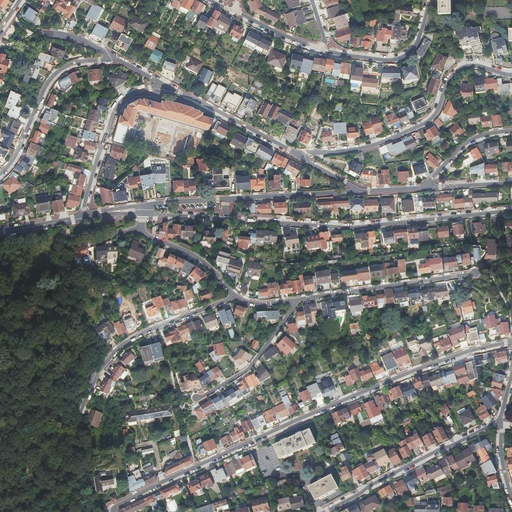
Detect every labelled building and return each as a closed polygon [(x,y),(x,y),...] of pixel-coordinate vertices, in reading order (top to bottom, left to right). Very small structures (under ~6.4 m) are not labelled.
[(0,0),(0,6),(2,8),(3,9),(8,1),(7,0),(0,0)] [(50,1),(51,0),(42,0),(44,1),(44,0),(46,0),(40,10),(39,9),(38,10),(43,13),(46,9),(45,9),(50,1)] [(64,15),(69,18),(75,7),(70,5),(68,7),(66,6),(65,7),(60,4),(61,2),(57,0),(51,0),(50,1),(53,3),(54,2),(55,3),(52,7),(56,10),(58,8),(62,11),(65,13),(64,15)] [(170,5),(175,8),(178,2),(179,0),(171,0),(173,0),(170,5)] [(182,0),(181,4),(183,5),(182,7),(188,10),(193,0),(182,0)] [(199,12),(202,14),(206,6),(195,0),(191,9),(198,14),(199,12)] [(258,13),(263,16),(266,9),(262,7),(259,0),(249,0),(253,10),(258,13)] [(297,0),(285,0),(289,9),(299,6),(297,0)] [(451,15),(450,0),(438,0),(439,15),(451,15)] [(399,6),(400,3),(395,2),(395,9),(394,8),(393,20),(392,20),(391,31),(390,39),(389,45),(394,45),(395,37),(405,39),(406,31),(405,31),(405,27),(395,26),(396,21),(397,21),(398,13),(411,14),(412,8),(399,6)] [(95,19),(98,21),(103,10),(101,9),(101,8),(92,4),(91,5),(86,15),(95,20),(95,19)] [(335,6),(326,9),(329,19),(338,16),(335,6)] [(36,12),(29,7),(24,15),(32,21),(35,16),(34,15),(36,12)] [(263,16),(276,23),(280,16),(266,9),(263,16)] [(213,27),(214,26),(215,23),(217,20),(220,13),(215,10),(211,18),(209,17),(208,19),(206,24),(213,27)] [(297,25),(304,22),(300,10),(297,11),(296,10),(292,11),(297,24),(297,25)] [(289,27),(297,24),(292,11),(285,14),(289,27)] [(214,26),(225,32),(231,21),(224,17),(225,16),(221,14),(216,23),(215,23),(214,26)] [(347,26),(344,14),(334,17),(336,25),(335,25),(336,30),(337,29),(347,26)] [(110,26),(121,32),(127,21),(116,15),(110,26)] [(196,24),(203,28),(204,26),(206,24),(208,19),(201,15),(196,24)] [(129,24),(137,29),(142,21),(134,16),(129,24)] [(74,23),(68,20),(63,28),(67,30),(70,31),(74,23)] [(142,21),(137,29),(141,31),(146,23),(142,21)] [(91,33),(103,39),(108,30),(96,24),(92,32),(91,33)] [(243,29),(234,24),(229,34),(238,39),(243,29)] [(350,25),(347,26),(337,29),(338,33),(334,34),(337,42),(344,40),(348,40),(349,37),(350,25)] [(461,29),(453,31),(454,36),(458,35),(460,43),(458,46),(461,47),(463,56),(466,55),(467,55),(472,54),(473,55),(476,54),(476,56),(483,54),(480,44),(482,42),(479,40),(477,32),(481,31),(480,27),(472,29),(471,27),(466,28),(466,26),(460,28),(461,29)] [(386,38),(390,39),(391,31),(385,31),(386,29),(381,28),(381,30),(381,31),(377,30),(376,40),(385,42),(386,38)] [(256,45),(260,37),(249,31),(244,39),(256,45)] [(119,48),(125,51),(132,39),(121,33),(112,50),(117,52),(119,48)] [(153,49),(158,39),(150,34),(144,45),(153,50),(153,49)] [(371,36),(362,35),(360,46),(364,46),(366,47),(370,47),(371,42),(371,39),(371,36)] [(508,51),(504,37),(500,38),(500,37),(499,36),(496,37),(495,38),(492,39),(492,41),(495,52),(498,51),(499,51),(500,53),(502,53),(508,51)] [(256,45),(268,50),(272,42),(260,37),(256,45)] [(358,38),(349,37),(348,40),(348,44),(353,45),(353,47),(357,47),(358,38)] [(425,39),(423,38),(421,42),(420,45),(418,48),(420,49),(419,51),(416,50),(416,51),(414,53),(422,57),(430,42),(427,40),(426,42),(424,41),(425,39)] [(54,44),(50,55),(55,57),(61,60),(65,48),(54,44)] [(153,50),(148,57),(157,62),(162,54),(153,49),(153,50)] [(285,56),(271,50),(266,62),(280,67),(285,56)] [(33,66),(51,73),(52,72),(54,65),(52,65),(55,57),(50,55),(40,52),(37,61),(35,60),(33,66)] [(310,57),(295,53),(293,61),(296,62),(294,68),(306,71),(310,57)] [(433,66),(441,70),(447,58),(439,54),(433,66)] [(143,67),(147,61),(147,59),(140,55),(136,63),(143,67)] [(189,71),(196,75),(202,64),(190,57),(186,55),(184,60),(186,62),(188,63),(185,67),(190,69),(189,71)] [(497,57),(493,59),(494,65),(499,66),(502,67),(505,68),(507,68),(509,68),(511,68),(511,64),(511,60),(508,61),(503,58),(502,59),(502,56),(501,56),(499,57),(498,57),(497,57)] [(0,73),(3,75),(8,60),(0,57),(0,73)] [(163,58),(160,63),(163,64),(163,65),(165,66),(164,69),(175,72),(178,64),(165,59),(163,58)] [(323,71),(323,70),(325,60),(313,58),(310,69),(323,71)] [(325,69),(331,70),(333,61),(326,59),(325,60),(323,70),(325,70),(325,69)] [(331,70),(339,71),(340,63),(333,61),(331,70)] [(41,77),(46,79),(47,78),(48,76),(49,74),(51,73),(33,66),(26,63),(20,73),(24,75),(22,82),(27,84),(30,77),(39,81),(41,77)] [(339,73),(338,78),(344,79),(348,79),(348,76),(350,64),(346,63),(344,63),(341,63),(340,73),(339,73)] [(381,74),(381,77),(399,77),(397,64),(394,64),(394,70),(382,70),(381,74)] [(351,65),(349,80),(361,81),(361,78),(362,70),(357,69),(357,66),(351,65)] [(403,80),(417,77),(415,65),(401,68),(403,80)] [(427,66),(425,72),(431,74),(434,67),(430,66),(430,67),(429,66),(428,67),(427,66)] [(213,72),(202,67),(197,78),(208,83),(213,72)] [(127,83),(119,71),(118,72),(116,69),(111,72),(113,75),(108,78),(115,89),(116,90),(127,83)] [(426,92),(437,95),(442,80),(445,73),(435,69),(426,92)] [(87,71),(88,82),(102,81),(100,70),(87,71)] [(173,82),(176,76),(176,75),(164,70),(162,76),(173,82)] [(81,80),(78,72),(68,76),(68,78),(64,79),(67,86),(81,80)] [(173,82),(179,86),(182,80),(176,76),(173,82)] [(366,78),(363,78),(362,85),(374,87),(376,86),(377,80),(370,79),(370,77),(366,76),(366,78)] [(484,80),(486,89),(495,88),(495,87),(498,87),(498,83),(497,80),(494,80),(494,78),(484,80)] [(484,79),(474,80),(476,92),(486,91),(486,89),(484,80),(484,79)] [(511,81),(502,83),(498,83),(498,87),(499,94),(511,92),(511,81)] [(217,86),(212,83),(205,95),(218,102),(226,88),(218,84),(217,86)] [(472,96),(472,84),(461,84),(461,96),(472,96)] [(10,90),(5,103),(10,104),(13,106),(18,94),(10,90)] [(232,95),(227,92),(221,104),(234,111),(242,96),(234,92),(232,95)] [(251,95),(247,93),(240,106),(247,110),(248,108),(252,110),(257,102),(250,98),(251,95)] [(56,96),(52,94),(46,106),(51,108),(52,105),(54,106),(55,106),(56,103),(54,102),(56,96)] [(207,130),(213,119),(201,115),(202,112),(198,111),(199,110),(192,109),(192,108),(172,101),(171,102),(165,101),(164,102),(161,101),(160,104),(143,98),(143,100),(139,99),(137,100),(137,99),(128,104),(129,105),(127,105),(126,109),(124,109),(122,116),(120,115),(112,142),(123,145),(128,126),(131,127),(137,109),(207,130)] [(96,111),(100,112),(102,113),(105,110),(106,106),(105,105),(107,101),(100,99),(96,111)] [(415,112),(426,107),(423,99),(411,104),(415,112)] [(455,111),(453,107),(449,100),(443,113),(452,118),(453,115),(456,113),(455,111)] [(259,129),(267,134),(273,123),(275,119),(280,110),(281,109),(272,104),(271,106),(263,101),(256,115),(263,119),(265,115),(267,115),(267,114),(268,115),(266,118),(265,118),(264,119),(259,129)] [(5,103),(4,106),(10,108),(7,114),(15,117),(19,108),(13,106),(10,104),(5,103)] [(23,110),(30,113),(32,107),(25,104),(23,110)] [(408,119),(414,117),(409,106),(399,110),(398,112),(399,114),(395,115),(398,120),(399,123),(402,121),(404,126),(410,123),(408,119)] [(51,111),(46,108),(42,119),(47,121),(48,118),(50,119),(52,114),(50,113),(51,111)] [(87,120),(97,123),(98,123),(99,118),(98,118),(100,112),(96,111),(90,109),(87,120)] [(235,115),(242,119),(245,113),(238,109),(235,115)] [(275,119),(288,125),(292,117),(280,110),(275,119)] [(394,131),(401,128),(399,123),(398,120),(397,121),(395,116),(392,117),(391,114),(386,116),(389,124),(391,124),(394,131)] [(475,124),(480,122),(479,114),(468,116),(470,125),(475,124)] [(492,117),(493,124),(497,124),(497,125),(501,124),(500,115),(492,117)] [(17,122),(24,125),(27,119),(20,116),(17,122)] [(482,127),(491,126),(490,116),(481,117),(482,127)] [(221,120),(217,118),(210,132),(214,134),(214,135),(216,131),(223,135),(224,136),(229,127),(220,122),(221,120)] [(18,127),(23,129),(24,125),(17,122),(11,119),(6,131),(15,135),(18,127)] [(51,123),(41,119),(40,123),(41,123),(38,131),(46,134),(51,123)] [(273,123),(280,126),(286,129),(288,125),(275,119),(273,123)] [(379,119),(371,121),(375,137),(382,135),(380,130),(382,130),(379,119)] [(436,120),(433,122),(438,127),(442,125),(437,119),(436,120)] [(84,131),(95,134),(96,134),(97,128),(96,128),(97,123),(87,120),(84,131)] [(375,137),(371,121),(362,123),(365,134),(367,134),(368,140),(375,137)] [(345,128),(345,122),(332,123),(333,131),(334,133),(346,132),(345,128)] [(286,129),(282,136),(292,142),(298,131),(288,125),(286,129)] [(463,132),(458,125),(452,129),(454,131),(451,133),(455,138),(463,132)] [(277,133),(282,136),(286,129),(280,126),(277,133)] [(356,127),(345,128),(346,132),(346,140),(347,145),(354,143),(354,137),(357,136),(356,127)] [(424,135),(427,140),(438,134),(435,128),(432,130),(430,128),(425,130),(427,133),(424,134),(424,135)] [(302,130),(297,139),(306,143),(310,135),(302,130)] [(82,139),(85,140),(87,141),(88,141),(88,140),(93,141),(95,134),(84,131),(82,139)] [(334,140),(334,133),(333,131),(330,131),(326,132),(322,132),(323,141),(331,140),(332,141),(334,140)] [(41,134),(36,132),(32,142),(36,144),(41,134)] [(247,140),(235,133),(230,142),(242,149),(243,148),(247,140)] [(67,135),(64,143),(74,146),(77,138),(67,135)] [(261,142),(249,135),(247,140),(243,148),(255,154),(260,145),(261,142)] [(402,143),(405,149),(415,145),(410,136),(406,138),(405,136),(404,137),(404,138),(401,140),(402,143)] [(82,149),(95,152),(96,149),(94,149),(95,144),(87,142),(87,141),(85,140),(82,149)] [(443,141),(439,148),(446,152),(450,145),(443,141)] [(511,149),(511,141),(502,143),(503,151),(511,149)] [(492,143),(484,145),(488,158),(493,157),(492,154),(499,152),(498,142),(494,144),(492,143)] [(31,143),(26,155),(36,159),(41,147),(31,143)] [(395,154),(392,147),(390,143),(385,145),(389,153),(393,151),(395,154)] [(405,149),(402,143),(395,146),(392,147),(395,154),(405,149)] [(260,145),(255,154),(260,157),(259,158),(264,161),(265,158),(269,160),(273,152),(270,151),(270,150),(266,148),(260,145)] [(119,159),(118,160),(124,162),(127,150),(122,148),(122,149),(113,146),(110,155),(113,156),(114,156),(114,158),(119,159)] [(467,164),(481,157),(476,148),(471,151),(467,154),(470,158),(464,162),(467,164)] [(73,159),(86,163),(86,161),(88,157),(88,154),(76,151),(73,159)] [(287,160),(276,154),(272,161),(283,167),(287,160)] [(439,165),(442,161),(437,156),(434,159),(429,154),(426,157),(428,159),(426,161),(433,168),(436,164),(435,163),(435,162),(439,165)] [(36,159),(26,155),(25,157),(19,166),(24,169),(25,170),(25,171),(27,172),(32,163),(36,165),(38,160),(36,159)] [(149,156),(152,174),(154,182),(165,182),(165,181),(169,181),(169,183),(170,183),(169,161),(149,156)] [(106,168),(106,170),(114,173),(115,170),(113,170),(116,160),(107,158),(104,168),(106,168)] [(511,170),(511,165),(511,158),(507,159),(507,162),(503,162),(503,170),(507,170),(508,177),(511,176),(511,170)] [(205,159),(196,160),(197,165),(199,165),(199,171),(206,170),(205,159)] [(290,173),(290,176),(295,177),(296,176),(301,166),(290,160),(285,168),(292,172),(291,174),(290,173)] [(362,166),(353,161),(349,169),(357,174),(362,166)] [(427,179),(430,175),(425,162),(413,165),(413,168),(415,176),(418,175),(419,176),(422,175),(422,174),(425,173),(427,179)] [(485,166),(485,172),(496,172),(498,172),(497,165),(495,165),(487,165),(487,162),(484,163),(485,166)] [(485,166),(484,163),(470,167),(470,173),(479,173),(479,175),(485,174),(485,172),(485,166)] [(65,164),(63,170),(71,172),(71,171),(79,173),(80,169),(73,166),(65,164)] [(235,166),(214,167),(215,190),(230,190),(229,171),(235,171),(235,166)] [(114,173),(106,170),(104,177),(112,179),(114,173)] [(381,174),(378,174),(379,185),(386,184),(386,183),(388,183),(388,170),(381,170),(381,174)] [(375,174),(363,171),(359,177),(371,179),(371,178),(371,181),(371,186),(376,186),(376,178),(374,178),(375,174)] [(412,183),(411,171),(398,172),(399,182),(407,181),(407,177),(408,177),(408,183),(412,183)] [(304,174),(301,174),(301,185),(309,185),(309,172),(304,172),(304,174)] [(75,173),(75,175),(74,179),(75,179),(78,180),(77,184),(76,186),(81,188),(83,182),(84,183),(86,178),(85,178),(85,177),(80,175),(80,174),(75,173)] [(152,174),(140,176),(142,190),(155,188),(154,182),(152,174)] [(283,188),(283,175),(275,176),(275,174),(273,174),(274,181),(269,181),(269,188),(283,188)] [(129,188),(127,176),(111,190),(113,201),(127,201),(126,195),(124,195),(123,191),(122,191),(122,190),(129,188)] [(240,176),(235,176),(236,189),(241,188),(244,188),(250,188),(249,176),(240,177),(240,176)] [(12,177),(3,185),(10,194),(19,186),(12,177)] [(138,177),(128,178),(129,188),(134,187),(133,184),(133,183),(139,182),(138,177)] [(265,183),(264,178),(257,178),(258,180),(256,180),(251,180),(251,189),(264,188),(264,183),(265,183)] [(183,191),(183,181),(173,181),(174,192),(183,191)] [(195,190),(194,182),(188,182),(189,185),(184,185),(184,191),(195,190)] [(76,186),(74,186),(71,197),(69,196),(66,207),(72,208),(73,206),(78,207),(80,198),(79,198),(81,193),(81,190),(82,188),(81,188),(76,186)] [(56,202),(52,202),(54,214),(64,212),(60,187),(56,188),(57,194),(57,198),(56,198),(56,200),(57,200),(58,202),(56,202)] [(111,190),(100,187),(103,202),(113,201),(111,190)] [(439,191),(436,192),(437,201),(453,200),(452,190),(443,191),(444,195),(440,195),(439,191)] [(473,194),(472,191),(469,191),(470,198),(464,198),(464,199),(465,207),(470,206),(471,206),(473,206),(473,203),(473,194)] [(481,193),(473,194),(473,203),(482,202),(481,201),(498,201),(498,192),(486,193),(481,194),(481,193)] [(48,196),(36,198),(38,212),(50,210),(48,196)] [(319,211),(333,210),(333,202),(333,200),(332,197),(327,197),(327,199),(319,200),(319,202),(318,202),(319,211)] [(436,206),(435,197),(423,198),(424,207),(436,206)] [(363,200),(363,199),(359,199),(358,198),(355,198),(354,199),(349,199),(350,210),(364,209),(364,208),(363,200)] [(456,198),(454,198),(455,208),(465,207),(464,199),(456,200),(456,198)] [(381,200),(382,213),(394,212),(393,199),(381,200)] [(333,213),(337,213),(337,207),(348,206),(348,201),(337,201),(337,200),(333,200),(333,202),(333,210),(333,213)] [(364,209),(364,211),(377,210),(377,200),(363,200),(364,208),(364,209)] [(412,201),(402,202),(403,212),(413,211),(412,201)] [(27,203),(12,205),(14,217),(29,214),(27,203)] [(270,204),(270,203),(266,203),(266,204),(258,205),(258,203),(255,204),(251,204),(251,211),(259,211),(259,212),(259,213),(260,213),(261,213),(271,213),(271,211),(270,204)] [(285,203),(273,204),(274,212),(286,212),(285,203)] [(305,210),(305,211),(310,211),(310,208),(310,203),(297,204),(297,205),(297,210),(297,211),(302,211),(302,210),(305,210)] [(168,227),(168,222),(163,224),(163,229),(159,229),(159,233),(156,233),(156,226),(152,228),(152,234),(167,239),(167,238),(168,230),(168,227)] [(481,223),(472,224),(473,234),(486,233),(485,225),(481,225),(481,223)] [(449,238),(448,224),(444,225),(444,227),(438,228),(439,237),(447,236),(447,238),(449,238)] [(463,225),(453,226),(454,235),(464,234),(463,225)] [(173,230),(168,230),(167,238),(172,239),(172,235),(179,235),(180,226),(173,226),(173,230)] [(417,229),(418,241),(427,240),(426,232),(427,232),(427,228),(421,228),(420,227),(416,228),(417,229)] [(195,229),(181,228),(180,238),(189,238),(189,240),(195,240),(195,229)] [(437,238),(436,228),(428,229),(429,239),(437,238)] [(402,230),(393,231),(393,233),(395,243),(395,248),(398,247),(396,236),(403,236),(404,240),(408,240),(407,237),(409,237),(410,245),(413,245),(414,245),(413,244),(413,243),(418,243),(418,241),(417,229),(406,230),(406,229),(402,229),(402,230)] [(209,233),(209,232),(203,232),(202,244),(208,244),(207,246),(214,247),(216,234),(209,233)] [(255,244),(256,232),(250,232),(248,234),(250,236),(250,238),(239,237),(239,236),(236,236),(236,237),(235,237),(235,242),(239,243),(238,248),(247,249),(247,245),(250,245),(251,245),(251,244),(255,244)] [(277,233),(256,232),(255,244),(255,245),(263,246),(263,241),(263,240),(270,241),(270,242),(275,242),(275,241),(276,241),(277,233)] [(327,233),(318,234),(319,236),(320,247),(321,251),(326,250),(324,240),(328,240),(327,233)] [(395,243),(393,233),(382,235),(382,234),(383,245),(384,245),(384,244),(395,243)] [(292,247),(292,245),(292,244),(297,244),(297,243),(296,234),(290,235),(290,237),(285,238),(286,248),(292,247)] [(368,247),(367,234),(354,235),(355,244),(360,243),(361,248),(368,247)] [(320,247),(319,236),(313,237),(310,237),(305,238),(306,249),(320,247)] [(115,258),(117,258),(117,247),(111,247),(111,241),(107,242),(107,247),(107,263),(115,263),(115,258)] [(495,241),(488,241),(488,254),(485,258),(496,258),(496,256),(497,256),(497,254),(496,254),(497,245),(495,245),(495,241)] [(139,244),(135,242),(133,257),(142,261),(146,250),(137,247),(139,244)] [(85,246),(74,249),(78,258),(88,254),(85,246)] [(105,247),(96,248),(96,262),(98,262),(98,260),(100,260),(100,255),(106,255),(105,247)] [(484,251),(481,251),(482,247),(475,247),(475,261),(483,261),(484,251)] [(164,267),(167,260),(163,259),(162,256),(164,251),(158,249),(155,258),(157,259),(158,261),(157,265),(164,267)] [(230,256),(218,252),(218,253),(215,262),(227,266),(229,260),(230,256)] [(181,269),(185,262),(169,255),(166,263),(181,269)] [(469,255),(457,256),(457,258),(459,266),(471,264),(470,258),(469,255)] [(459,266),(457,258),(449,259),(450,268),(459,267),(459,266)] [(442,259),(430,260),(430,264),(432,270),(443,269),(442,259)] [(229,260),(227,266),(226,271),(234,273),(234,272),(240,273),(242,264),(229,260)] [(403,260),(397,261),(400,274),(405,273),(404,266),(406,266),(405,262),(404,263),(403,260)] [(195,268),(185,262),(181,269),(180,272),(189,276),(193,271),(194,270),(195,268)] [(260,265),(249,264),(248,274),(253,275),(252,276),(259,276),(260,265)] [(388,264),(383,264),(383,265),(385,276),(398,273),(397,268),(391,269),(391,265),(388,264)] [(432,270),(430,264),(419,265),(420,273),(432,271),(432,270)] [(377,266),(369,267),(370,278),(377,277),(380,276),(380,277),(380,279),(385,278),(385,276),(383,265),(377,266)] [(193,271),(189,276),(194,280),(197,283),(198,282),(204,277),(199,273),(200,272),(195,268),(194,270),(193,271)] [(328,271),(314,273),(315,280),(316,284),(320,284),(320,285),(325,284),(325,283),(330,282),(328,271)] [(355,272),(355,271),(352,272),(352,273),(340,274),(341,282),(352,280),(352,278),(356,278),(356,277),(355,272)] [(368,271),(355,272),(356,277),(357,277),(358,282),(369,280),(368,271)] [(329,275),(330,284),(339,283),(338,274),(329,275)] [(286,285),(278,287),(279,290),(280,295),(292,293),(291,284),(290,283),(290,278),(287,278),(287,282),(286,282),(286,285)] [(315,280),(303,282),(305,291),(317,289),(316,284),(315,280)] [(300,281),(290,283),(291,284),(292,293),(301,292),(300,287),(300,281)] [(197,283),(192,287),(194,293),(195,295),(198,293),(196,289),(201,286),(198,282),(197,283)] [(268,289),(258,290),(257,299),(265,298),(265,296),(269,296),(269,294),(272,294),(276,293),(275,290),(274,283),(267,285),(268,289)] [(435,296),(435,298),(447,297),(448,297),(446,286),(434,288),(435,296)] [(185,301),(187,306),(189,305),(193,303),(194,305),(194,304),(198,303),(195,295),(194,293),(192,294),(190,290),(187,291),(185,287),(180,287),(181,289),(182,293),(185,301)] [(422,298),(435,296),(434,288),(421,290),(422,298)] [(385,304),(393,303),(392,295),(391,290),(384,291),(385,297),(384,297),(384,295),(375,296),(376,297),(376,304),(385,303),(385,304)] [(208,291),(199,294),(202,301),(209,298),(210,296),(208,291)] [(400,308),(408,306),(407,298),(405,298),(404,293),(392,295),(393,303),(394,305),(399,304),(400,308)] [(408,308),(422,307),(421,299),(412,301),(411,297),(410,297),(410,293),(406,294),(407,298),(408,306),(408,308)] [(372,306),(377,306),(376,304),(376,297),(368,298),(368,296),(362,297),(363,308),(367,307),(368,308),(371,308),(372,306)] [(160,297),(155,299),(158,308),(170,304),(168,299),(161,302),(160,297)] [(155,299),(151,300),(152,304),(144,307),(149,318),(157,315),(156,312),(159,310),(158,308),(155,299)] [(351,312),(362,311),(360,299),(349,301),(351,312)] [(173,311),(172,312),(174,317),(179,315),(178,312),(178,311),(178,310),(184,308),(181,300),(175,302),(174,301),(173,302),(170,303),(173,311)] [(321,310),(323,322),(327,322),(326,319),(335,318),(334,312),(335,312),(334,311),(345,310),(343,302),(333,303),(333,304),(331,305),(331,304),(326,304),(326,302),(320,303),(321,310)] [(304,312),(305,324),(312,323),(310,312),(316,311),(315,304),(303,306),(304,312)] [(236,308),(235,309),(233,314),(241,317),(244,309),(235,306),(234,307),(236,308)] [(172,312),(172,310),(165,312),(165,317),(166,320),(174,317),(172,312)] [(230,313),(229,311),(226,312),(226,313),(224,313),(223,310),(217,313),(222,325),(228,323),(229,322),(230,325),(234,323),(230,313)] [(278,311),(256,312),(257,318),(265,317),(265,321),(279,320),(278,311)] [(298,325),(305,324),(304,312),(296,314),(298,325)] [(489,317),(485,318),(490,342),(495,341),(494,336),(501,334),(505,333),(505,335),(506,336),(509,335),(510,334),(508,323),(507,323),(507,321),(506,320),(503,321),(502,321),(501,321),(500,322),(499,320),(496,321),(495,315),(494,315),(494,313),(493,312),(490,313),(489,314),(489,316),(489,317)] [(214,315),(203,319),(206,330),(218,325),(214,315)] [(131,317),(123,320),(125,326),(126,329),(131,328),(130,326),(134,324),(131,317)] [(192,322),(187,324),(190,333),(195,332),(196,333),(196,332),(198,336),(203,334),(202,330),(201,327),(202,327),(201,325),(201,326),(199,321),(192,323),(192,322)] [(118,336),(122,334),(124,339),(128,336),(126,332),(122,324),(119,325),(118,322),(113,324),(115,329),(118,336)] [(94,331),(102,340),(108,336),(110,335),(114,332),(108,323),(104,325),(104,324),(98,328),(97,326),(93,329),(94,331)] [(181,340),(182,341),(187,339),(185,334),(189,333),(187,325),(182,327),(180,323),(175,324),(177,329),(181,340)] [(295,324),(288,325),(290,335),(295,339),(298,336),(298,333),(296,332),(295,324)] [(464,326),(448,331),(454,347),(460,345),(459,344),(467,341),(466,334),(464,326)] [(249,338),(253,340),(257,328),(252,327),(249,338)] [(166,346),(181,340),(177,329),(173,330),(174,331),(164,335),(166,346)] [(475,346),(480,344),(477,331),(472,332),(472,335),(468,336),(470,343),(474,342),(475,346)] [(416,349),(411,337),(406,339),(409,349),(412,350),(416,349)] [(413,337),(411,337),(416,349),(417,349),(420,357),(426,355),(425,352),(427,351),(429,351),(430,349),(432,348),(430,342),(429,342),(428,339),(426,340),(419,342),(415,341),(413,337)] [(439,357),(445,355),(443,351),(452,348),(449,338),(440,342),(439,341),(434,343),(435,347),(439,357)] [(259,342),(254,339),(250,348),(255,350),(257,346),(258,346),(259,342)] [(113,349),(116,345),(111,340),(107,344),(113,349)] [(279,344),(279,349),(279,352),(289,352),(288,343),(285,344),(282,344),(279,344)] [(150,347),(154,364),(164,361),(159,344),(150,347)] [(222,344),(212,346),(215,358),(224,356),(222,344)] [(207,345),(204,347),(206,350),(211,357),(213,355),(207,345)] [(145,367),(154,364),(150,347),(141,350),(145,367)] [(268,352),(264,355),(267,360),(278,353),(274,347),(267,351),(268,352)] [(410,368),(412,367),(409,360),(409,358),(404,347),(391,352),(396,364),(397,368),(399,371),(399,372),(410,368)] [(236,366),(237,367),(243,364),(249,356),(241,350),(236,356),(232,359),(236,366)] [(492,352),(493,356),(496,356),(495,354),(497,353),(498,358),(499,364),(508,362),(506,351),(501,352),(500,350),(492,352)] [(121,360),(126,366),(128,363),(131,366),(137,361),(134,358),(135,357),(130,351),(128,353),(126,355),(125,354),(122,357),(123,358),(121,360)] [(492,357),(491,352),(474,356),(475,361),(476,366),(481,366),(480,361),(486,359),(486,358),(492,357)] [(388,377),(396,374),(394,369),(388,371),(387,370),(396,366),(393,357),(391,353),(380,358),(382,362),(386,371),(388,377)] [(421,364),(418,357),(409,360),(412,367),(421,364)] [(479,378),(477,369),(476,366),(475,361),(464,365),(466,372),(470,381),(479,378)] [(201,386),(201,388),(204,386),(206,386),(207,385),(209,384),(208,384),(209,383),(211,382),(211,381),(206,374),(205,372),(204,369),(199,362),(196,365),(200,373),(201,372),(203,375),(203,377),(198,379),(198,380),(201,386)] [(380,374),(383,372),(381,368),(378,370),(377,367),(375,363),(369,366),(371,370),(374,376),(375,379),(380,376),(380,374)] [(119,365),(118,367),(116,369),(115,368),(115,369),(113,372),(114,372),(112,375),(117,379),(118,380),(120,377),(124,379),(128,373),(125,371),(126,369),(119,365)] [(466,372),(464,365),(459,366),(454,368),(457,376),(466,372)] [(217,367),(206,374),(211,381),(214,380),(215,382),(221,378),(220,376),(222,375),(217,367)] [(259,383),(269,376),(263,367),(259,369),(260,370),(260,371),(258,373),(259,376),(256,378),(259,383)] [(360,378),(362,381),(371,377),(368,370),(369,370),(368,368),(366,369),(367,371),(362,372),(358,373),(360,378)] [(351,381),(360,378),(358,373),(356,369),(348,372),(348,373),(343,376),(347,386),(353,384),(351,381)] [(438,388),(445,386),(441,376),(440,371),(436,372),(437,374),(437,376),(435,377),(434,375),(429,377),(431,383),(434,392),(439,390),(438,388)] [(450,372),(441,376),(445,386),(446,386),(451,384),(454,383),(454,385),(458,384),(455,374),(454,371),(450,372)] [(427,373),(427,372),(419,375),(420,378),(413,381),(416,388),(431,383),(429,377),(427,373)] [(470,381),(466,372),(457,376),(460,385),(470,381)] [(191,388),(201,386),(198,380),(196,374),(188,376),(191,388)] [(250,388),(259,383),(256,378),(253,374),(245,379),(250,388)] [(180,392),(192,389),(191,388),(188,376),(188,375),(183,376),(184,376),(176,378),(180,392)] [(316,384),(322,396),(324,395),(325,397),(333,393),(332,390),(333,389),(329,379),(327,375),(319,379),(317,375),(313,377),(316,383),(316,384)] [(114,387),(117,379),(112,376),(110,380),(107,378),(105,381),(104,381),(101,388),(102,388),(101,392),(107,394),(108,393),(112,395),(115,388),(114,387)] [(492,387),(497,388),(501,389),(504,380),(499,379),(496,378),(494,378),(492,387)] [(246,394),(250,391),(244,380),(236,385),(239,390),(242,388),(246,394)] [(317,407),(325,404),(322,396),(316,384),(316,383),(306,388),(310,399),(311,401),(314,399),(317,407)] [(480,390),(483,387),(477,386),(478,388),(474,390),(477,395),(478,395),(482,393),(480,390)] [(226,402),(240,394),(236,387),(222,395),(226,401),(226,402)] [(291,419),(300,415),(298,411),(298,412),(295,405),(291,407),(284,391),(283,387),(278,390),(279,393),(284,403),(289,414),(291,419)] [(392,399),(393,401),(396,400),(395,399),(403,396),(399,387),(392,390),(393,393),(390,394),(393,399),(392,399)] [(499,400),(502,390),(496,389),(492,389),(486,388),(486,392),(489,395),(482,400),(489,410),(501,402),(499,400)] [(477,395),(474,390),(473,391),(473,392),(468,394),(470,398),(473,397),(475,396),(477,395)] [(306,406),(312,403),(311,401),(310,399),(307,391),(299,394),(303,402),(298,404),(300,409),(302,408),(304,413),(308,411),(306,406)] [(393,399),(390,394),(379,399),(377,396),(375,397),(376,400),(377,403),(380,408),(380,410),(388,406),(387,403),(391,402),(390,400),(392,399),(393,399)] [(140,403),(150,401),(150,399),(149,395),(139,396),(140,403)] [(215,408),(226,401),(222,395),(212,402),(211,402),(215,408)] [(482,421),(492,416),(479,397),(477,398),(483,407),(479,409),(481,413),(478,414),(482,421)] [(384,418),(380,410),(380,408),(377,410),(373,401),(365,405),(363,398),(359,400),(362,406),(370,425),(384,419),(384,418)] [(205,415),(215,409),(215,408),(211,402),(210,401),(200,407),(203,412),(205,415)] [(197,403),(192,406),(195,411),(194,411),(200,421),(206,417),(197,403)] [(287,415),(289,414),(284,403),(272,408),(273,410),(275,414),(280,424),(289,419),(287,415)] [(363,428),(370,425),(362,406),(360,407),(359,403),(349,407),(353,416),(357,414),(363,428)] [(447,403),(440,406),(444,415),(451,411),(447,403)] [(163,416),(163,417),(173,415),(171,405),(162,407),(163,416)] [(256,417),(251,406),(248,407),(245,409),(247,413),(251,411),(253,415),(248,416),(257,434),(261,432),(259,428),(260,427),(256,417)] [(159,417),(163,416),(162,407),(153,408),(155,420),(159,420),(159,417)] [(422,416),(425,414),(422,407),(417,409),(418,412),(417,412),(417,413),(413,415),(413,416),(414,419),(422,416)] [(153,408),(135,411),(136,421),(141,420),(141,423),(146,422),(146,423),(155,421),(155,420),(153,408)] [(351,418),(347,409),(333,415),(337,424),(351,418)] [(268,429),(273,427),(271,422),(276,420),(275,418),(273,419),(272,417),(273,417),(273,415),(274,415),(272,410),(262,415),(267,427),(268,429)] [(469,410),(459,415),(464,425),(474,420),(469,410)] [(92,417),(91,416),(87,425),(98,428),(101,420),(103,414),(94,411),(92,417)] [(136,421),(135,411),(125,413),(127,422),(137,421),(136,421)] [(437,425),(440,424),(436,414),(432,416),(437,425)] [(264,428),(267,427),(262,415),(256,417),(260,427),(263,426),(264,428)] [(251,437),(256,435),(249,420),(241,424),(245,432),(248,431),(251,437)] [(439,443),(448,438),(442,427),(440,429),(439,427),(435,429),(436,431),(434,432),(439,443)] [(239,438),(244,436),(240,429),(229,434),(229,435),(232,441),(232,442),(236,440),(237,440),(239,441),(240,439),(239,438)] [(173,433),(175,438),(181,436),(179,430),(174,432),(174,433),(173,433)] [(293,452),(294,453),(303,448),(303,447),(308,445),(308,446),(317,443),(311,430),(274,446),(279,459),(289,455),(288,454),(293,452)] [(429,448),(437,443),(432,434),(424,438),(429,448)] [(223,445),(232,441),(229,435),(228,436),(227,436),(220,440),(223,445)] [(335,443),(329,446),(333,454),(330,456),(332,459),(335,457),(334,456),(338,454),(340,453),(340,452),(345,449),(338,435),(332,437),(335,443)] [(412,451),(423,445),(419,437),(418,435),(416,436),(415,435),(408,438),(409,440),(406,441),(412,451)] [(470,449),(472,453),(489,444),(489,445),(492,443),(490,437),(486,439),(487,440),(477,445),(477,446),(476,447),(476,446),(475,444),(469,447),(470,449)] [(199,461),(207,457),(202,445),(200,439),(196,441),(197,444),(198,445),(197,448),(199,453),(196,454),(199,461)] [(214,449),(216,448),(212,439),(208,441),(208,442),(202,445),(207,457),(216,453),(214,449)] [(413,454),(412,451),(406,441),(405,439),(401,442),(402,444),(403,444),(405,448),(400,450),(404,458),(413,454)] [(489,445),(478,451),(482,458),(479,460),(480,461),(477,463),(480,467),(484,465),(485,465),(484,464),(491,461),(486,450),(487,450),(488,451),(489,451),(492,449),(492,443),(489,445)] [(135,452),(135,451),(134,447),(123,450),(124,456),(135,452)] [(476,461),(472,453),(470,449),(464,453),(464,454),(454,459),(460,470),(476,461)] [(144,461),(154,458),(153,450),(143,454),(144,461)] [(394,450),(387,454),(393,465),(393,466),(401,462),(395,450),(394,450)] [(166,476),(184,468),(177,454),(175,451),(169,454),(171,458),(174,456),(177,462),(173,464),(172,462),(170,462),(167,463),(167,464),(168,466),(165,468),(164,468),(165,469),(165,470),(164,472),(164,473),(163,473),(162,473),(162,474),(163,474),(164,474),(165,474),(166,475),(166,476)] [(193,464),(191,456),(182,460),(183,455),(181,452),(177,454),(184,468),(193,464)] [(244,468),(241,460),(238,455),(238,454),(234,456),(237,461),(226,467),(229,475),(244,468)] [(245,470),(257,465),(252,455),(241,460),(244,468),(245,470)] [(452,456),(446,459),(451,467),(453,466),(455,470),(459,468),(452,456)] [(446,476),(452,472),(446,460),(439,463),(440,465),(444,474),(446,476)] [(491,461),(485,465),(484,465),(489,475),(488,475),(488,476),(487,477),(489,486),(493,485),(494,489),(502,489),(500,483),(498,483),(495,474),(497,473),(491,461)] [(212,472),(217,483),(227,478),(223,470),(217,472),(214,465),(209,467),(212,472)] [(360,481),(370,476),(364,465),(352,471),(355,478),(358,476),(359,479),(360,481)] [(434,479),(444,474),(440,465),(436,467),(433,468),(433,467),(429,469),(425,470),(427,474),(430,480),(434,479)] [(343,473),(340,474),(343,482),(352,477),(347,467),(342,469),(343,473)] [(130,492),(145,485),(142,478),(140,472),(139,470),(132,473),(134,476),(128,478),(130,492)] [(426,474),(427,474),(425,470),(419,473),(418,471),(415,473),(416,475),(418,480),(422,479),(423,481),(428,479),(426,474)] [(145,485),(156,481),(155,480),(156,479),(156,477),(157,477),(159,476),(158,475),(157,475),(156,475),(157,476),(156,476),(155,476),(154,476),(153,475),(152,474),(149,475),(148,472),(145,474),(146,477),(142,478),(145,485)] [(198,479),(196,473),(193,475),(196,482),(188,485),(192,494),(203,489),(203,488),(198,479)] [(198,479),(203,488),(208,486),(208,487),(213,485),(208,474),(198,479)] [(332,475),(310,487),(316,500),(339,488),(332,475)] [(419,482),(418,480),(416,475),(405,481),(412,495),(417,492),(413,485),(419,482)] [(93,478),(97,499),(102,498),(102,491),(114,489),(112,479),(108,479),(108,481),(101,482),(100,477),(93,478)] [(185,496),(189,494),(182,480),(178,481),(180,485),(182,484),(186,492),(184,492),(185,496)] [(397,483),(395,484),(394,485),(399,495),(405,492),(403,490),(407,488),(403,480),(397,483)] [(155,495),(157,501),(161,499),(162,499),(163,499),(164,498),(180,491),(181,491),(182,491),(182,490),(183,490),(183,489),(183,488),(182,488),(182,487),(181,487),(180,487),(180,488),(179,488),(178,485),(155,495)] [(383,497),(387,495),(393,492),(390,487),(390,486),(379,492),(383,497)] [(391,498),(397,494),(395,491),(392,486),(390,487),(393,492),(387,495),(388,497),(390,496),(391,498)] [(103,505),(104,508),(109,506),(117,501),(114,495),(109,498),(111,501),(106,503),(105,503),(106,504),(103,505)] [(154,507),(158,505),(157,501),(155,495),(145,499),(147,506),(150,511),(152,511),(149,505),(151,504),(153,507),(154,507)] [(364,508),(366,511),(367,511),(372,510),(381,505),(376,496),(359,504),(362,509),(364,508)] [(289,500),(291,508),(292,510),(299,508),(305,507),(302,497),(289,500)] [(265,511),(266,511),(270,511),(269,508),(270,508),(268,498),(252,501),(254,511),(264,510),(265,511)] [(289,509),(287,498),(276,501),(278,511),(289,509)] [(134,511),(147,506),(145,499),(120,511),(119,511),(118,511),(134,511)] [(227,500),(214,504),(215,509),(228,505),(227,500)]
